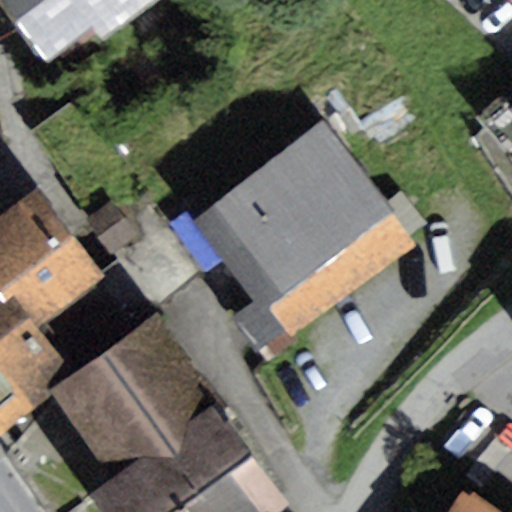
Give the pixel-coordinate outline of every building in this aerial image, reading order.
[(4,0),(46,58),(91,25),(102,39),(156,0),(4,0)] [(511,80),(471,115),(511,163),(511,80)] [(75,99),(29,130),(119,257),(99,268),(103,272),(96,277),(119,308),(127,318),(196,272),(75,99)] [(416,243),(325,121),(191,220),(251,301),(229,317),(264,364),(296,341),(292,335),(416,243)] [(36,184),(0,210),(0,433),(54,394),(50,389),(76,371),(62,351),(119,308),(96,277),(103,272),(99,268),(36,184)] [(50,389),(54,394),(113,478),(93,492),(106,511),(279,511),(292,503),(159,313),(76,371),(50,389)] [(503,511),(464,486),(445,511),(503,511)]
